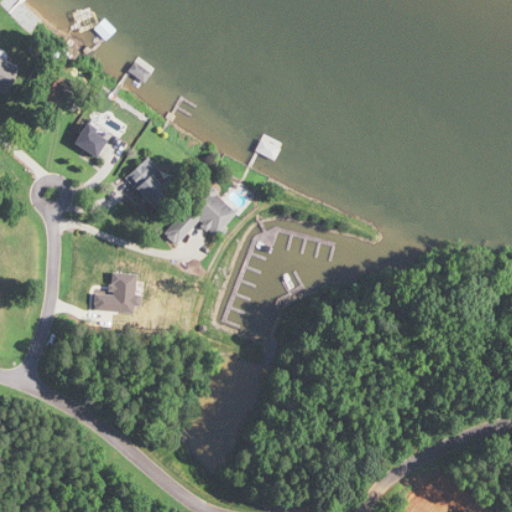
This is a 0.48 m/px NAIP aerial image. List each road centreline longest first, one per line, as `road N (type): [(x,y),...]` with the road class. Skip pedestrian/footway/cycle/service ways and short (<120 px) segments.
road 1 (residential): [(0,374),(85,415),(214,511)]
road 2 (residential): [(22,382),(52,292),(51,188)]
road 3 (residential): [(363,511),(392,475),(511,420)]
